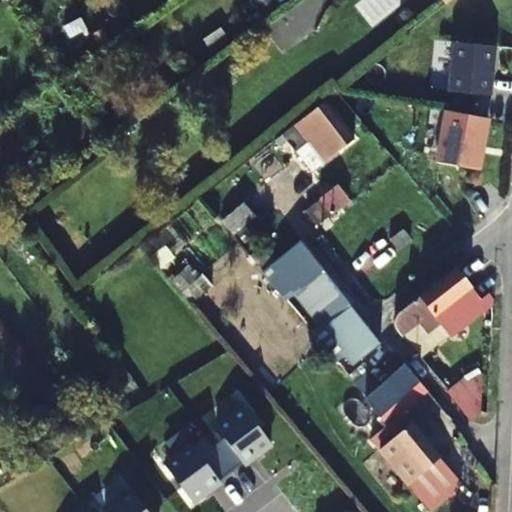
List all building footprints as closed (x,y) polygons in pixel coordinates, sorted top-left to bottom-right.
[(489,95),(495,47),(454,42),(447,90),(489,95)] [(354,138),(326,103),(275,142),(279,148),(287,142),(312,172),(354,138)] [(478,168),(487,117),(445,109),(436,161),(478,168)] [(3,130),(0,130),(0,158),(14,153),(3,130)] [(319,226),(349,202),(336,185),(318,199),(320,200),(306,211),(319,226)] [(192,201),(159,237),(190,265),(209,244),(200,235),(213,221),(192,201)] [(255,216),(243,202),(221,221),(232,235),(255,216)] [(398,251),(412,241),(402,230),(389,240),(398,251)] [(314,259),(316,257),(301,240),(273,262),(262,271),(289,305),(296,298),(315,321),(309,328),(313,334),(350,305),(314,259)] [(273,262),(261,247),(249,256),(262,271),(273,262)] [(394,322),(394,332),(399,338),(417,323),(426,334),(438,324),(449,337),(486,308),(456,269),(398,313),(395,316),(394,320),(394,322)] [(380,343),(350,305),(313,334),(337,362),(344,356),(352,365),(380,343)] [(426,334),(417,323),(399,338),(403,342),(418,359),(419,359),(449,337),(438,324),(426,334)] [(365,362),(348,376),(354,383),(370,369),(365,362)] [(420,382),(406,365),(379,388),(370,378),(374,374),(370,369),(354,383),(380,415),(420,382)] [(439,456),(402,413),(427,391),(420,382),(380,415),(387,424),(447,495),(451,492),(429,465),(439,456)] [(466,415),(476,406),(458,383),(447,393),(466,415)] [(215,428),(243,463),(258,451),(259,452),(271,443),(243,407),(215,428)] [(429,511),(447,495),(387,424),(383,428),(369,439),(429,511)] [(204,492),(220,480),(193,445),(165,466),(193,502),(205,493),(204,492)] [(104,511),(148,511),(132,491),(104,511)]
